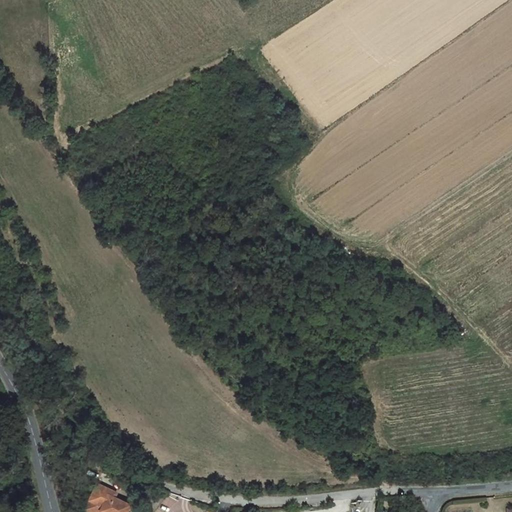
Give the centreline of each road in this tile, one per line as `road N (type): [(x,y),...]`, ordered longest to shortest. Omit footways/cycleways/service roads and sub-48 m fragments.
road 1 (unclassified): [(157,484),(242,504),(426,493)]
road 2 (secondary): [(0,362),(23,406),(51,511)]
road 3 (track): [(36,451),(82,453),(157,484)]
